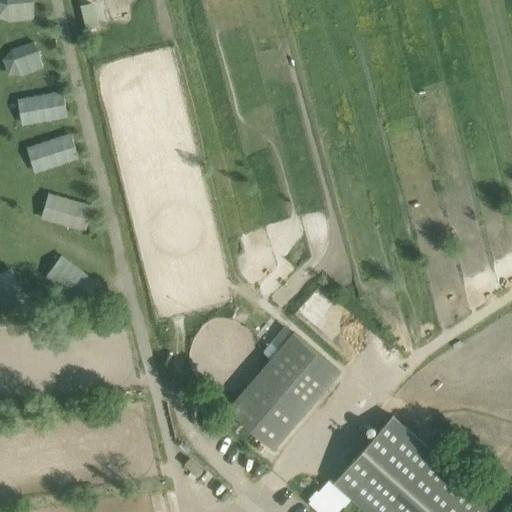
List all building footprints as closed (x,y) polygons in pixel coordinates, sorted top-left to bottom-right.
[(2,0),(0,2),(0,21),(13,24),(33,21),(30,0),(2,0)] [(97,2),(84,4),(88,28),(101,25),(97,2)] [(11,50),(3,61),(8,77),(21,77),(43,69),(33,45),(11,50)] [(63,96),(19,104),(22,127),(68,122),(63,96)] [(69,138),(27,151),(34,176),(78,161),(69,138)] [(94,211),(48,197),(41,223),(86,236),(94,211)] [(63,261),(47,280),(77,305),(93,285),(63,261)] [(12,271),(0,275),(0,306),(2,312),(25,302),(12,271)] [(290,339),(226,418),(275,457),(339,379),(290,339)] [(501,511),(392,416),(333,481),(367,511),(501,511)]
